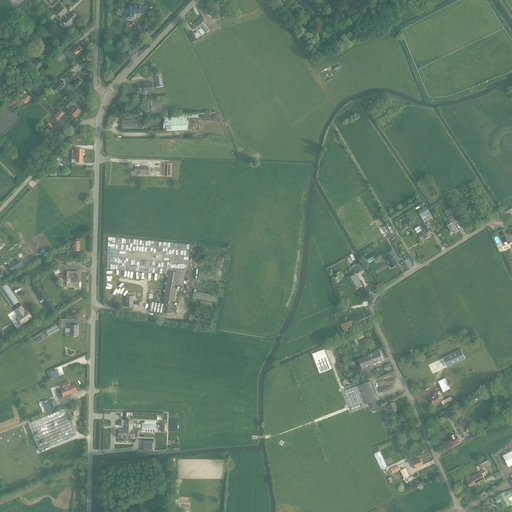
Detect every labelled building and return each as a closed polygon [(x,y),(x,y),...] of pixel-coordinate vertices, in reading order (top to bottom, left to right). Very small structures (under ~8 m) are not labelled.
[(134,17),(134,13),(143,14),(143,12),(147,13),(147,6),(143,6),(143,5),(137,5),(134,4),(134,6),(126,6),(125,17),(127,17),(127,19),(128,20),(131,20),(132,19),(132,17),(134,17)] [(75,15),(75,14),(74,13),(73,13),(72,12),(67,17),(64,14),(66,11),(61,6),(55,12),(60,17),(63,15),(66,18),(62,21),(63,23),(64,25),(65,24),(67,27),(77,18),(75,15)] [(193,25),(197,31),(198,30),(202,35),(204,32),(205,33),(209,30),(204,24),(206,22),(203,18),(193,25)] [(75,47),(73,44),(64,53),(71,59),(82,49),(78,44),(75,47)] [(39,58),(32,65),(36,70),(43,63),(39,58)] [(72,92),(79,85),(78,84),(81,81),(76,77),(67,86),(72,92)] [(61,80),(53,88),(56,92),(60,88),(61,88),(65,84),(61,80)] [(144,91),(144,93),(152,93),(152,83),(143,83),(143,85),(139,85),(139,91),(144,91)] [(26,104),(32,98),(27,93),(21,99),(26,104)] [(72,100),(66,107),(71,111),(69,112),(75,117),(80,111),(75,106),(77,104),(72,100)] [(60,110),(54,117),(58,120),(64,114),(60,110)] [(192,118),(198,118),(199,113),(177,113),(171,113),(171,115),(170,115),(170,117),(164,117),(163,131),(170,131),(188,130),(188,129),(192,129),(192,118)] [(144,117),(122,117),(122,120),(121,128),(138,129),(143,129),(143,120),(144,120),(144,117)] [(61,161),(59,160),(54,167),(57,169),(60,164),(63,165),(65,162),(62,160),(61,161)] [(163,163),(163,176),(171,176),(172,164),(163,163)] [(426,206),(418,211),(421,217),(430,212),(426,206)] [(452,230),(454,233),(459,230),(453,222),(456,220),(452,215),(448,218),(450,221),(446,224),(451,231),(452,230)] [(432,234),(425,225),(421,227),(423,231),(418,234),(422,241),(432,234)] [(505,230),(499,233),(504,242),(507,241),(508,244),(511,241),(511,239),(511,238),(511,237),(511,231),(511,230),(506,232),(505,230)] [(190,244),(108,237),(107,269),(167,274),(168,271),(179,272),(180,273),(178,284),(179,286),(183,286),(185,274),(185,273),(188,270),(190,244)] [(69,243),(66,243),(67,246),(65,246),(65,248),(69,248),(69,243),(73,243),(73,251),(80,251),(80,241),(80,238),(76,238),(76,241),(73,241),(72,241),(72,240),(69,241),(69,243)] [(393,250),(385,255),(386,258),(391,268),(397,264),(395,261),(398,259),(393,250)] [(28,254),(16,263),(19,269),(32,261),(28,254)] [(368,264),(376,259),(373,255),(366,259),(368,264)] [(58,266),(52,270),(55,276),(61,272),(58,266)] [(174,305),(179,272),(168,271),(167,274),(163,303),(174,305)] [(67,287),(71,287),(78,287),(79,272),(67,272),(67,279),(67,287)] [(362,285),(355,274),(349,278),(356,289),(362,285)] [(12,306),(17,302),(5,285),(0,288),(12,306)] [(216,302),(218,295),(216,295),(194,291),(192,298),(216,302)] [(133,296),(135,296),(135,293),(128,293),(128,296),(126,296),(125,307),(133,307),(133,296)] [(211,309),(213,302),(201,300),(198,314),(202,315),(204,308),(211,309)] [(22,324),(32,318),(27,310),(24,312),(23,310),(21,306),(15,310),(19,315),(17,317),(22,324)] [(188,321),(209,324),(210,317),(190,314),(188,321)] [(343,329),(352,326),(350,321),(341,325),(343,329)] [(45,329),(49,335),(60,330),(56,324),(45,329)] [(324,349),(312,354),(318,369),(330,364),(324,349)] [(461,350),(443,358),(447,367),(465,359),(461,350)] [(362,368),(383,360),(380,351),(358,359),(362,368)] [(55,370),(50,372),(53,380),(59,378),(55,370)] [(439,381),(443,391),(449,389),(445,379),(439,381)] [(63,389),(56,391),(59,398),(63,396),(63,397),(73,393),(72,391),(76,390),(75,385),(70,386),(69,381),(61,384),(63,389)] [(370,381),(359,385),(366,404),(370,403),(372,410),(377,408),(374,401),(377,400),(370,381)] [(359,385),(344,391),(350,406),(351,409),(352,410),(366,404),(359,385)] [(431,398),(434,404),(441,401),(437,392),(433,394),(434,396),(431,398)] [(443,405),(452,401),(450,396),(441,401),(443,405)] [(48,402),(43,405),(47,413),(58,408),(55,400),(48,402)] [(394,402),(387,405),(385,406),(386,409),(388,407),(391,413),(398,410),(394,402)] [(454,406),(443,413),(447,418),(454,413),(455,415),(459,413),(454,406)] [(64,409),(28,424),(39,450),(75,435),(64,409)] [(118,429),(118,438),(123,438),(123,439),(123,440),(128,441),(128,439),(128,438),(134,438),(134,429),(132,429),(132,421),(125,421),(125,429),(118,429)] [(474,432),(469,434),(470,436),(467,438),(468,440),(476,436),(474,432)] [(459,442),(457,436),(454,437),(453,435),(450,436),(452,439),(447,441),(449,447),(459,442)] [(143,441),(142,450),(153,450),(154,441),(143,441)] [(511,464),(511,450),(503,455),(509,466),(511,464)] [(416,468),(423,465),(420,459),(413,462),(411,463),(413,468),(416,468)] [(488,460),(479,465),(481,469),(490,464),(488,460)] [(393,473),(401,470),(398,465),(391,469),(393,473)] [(405,479),(404,478),(409,476),(405,468),(400,470),(404,478),(403,479),(403,480),(405,479)] [(498,479),(503,477),(500,471),(495,474),(498,479)] [(471,477),(472,479),(467,482),(470,487),(485,479),(481,472),(471,477)] [(511,504),(507,498),(511,496),(509,491),(505,493),(505,492),(497,496),(498,496),(495,498),(497,501),(499,500),(504,508),(511,504)]
